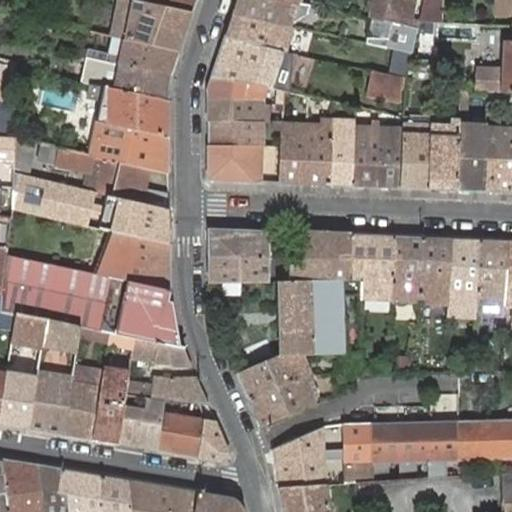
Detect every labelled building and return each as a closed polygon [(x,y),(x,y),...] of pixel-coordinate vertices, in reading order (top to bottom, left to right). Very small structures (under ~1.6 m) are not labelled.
[(178,51),(191,13),(133,0),(119,0),(112,37),(113,37),(178,51)] [(133,0),(191,13),(195,0),(133,0)] [(279,0),(237,0),(233,14),(271,23),(286,26),(291,27),(299,4),(290,3),(289,2),(279,0)] [(418,29),(420,21),(420,20),(409,18),(410,14),(411,14),(413,0),(375,0),(371,19),(405,26),(418,29)] [(423,0),(420,20),(420,21),(440,22),(441,0),(423,0)] [(511,0),(495,0),(495,13),(511,13),(511,0)] [(233,14),(224,39),(279,50),(286,26),(271,23),(233,14)] [(390,38),(388,48),(394,50),(399,51),(412,53),(412,54),(418,29),(405,26),(394,24),(390,38)] [(511,25),(504,25),(501,70),(477,69),(476,91),(511,92),(511,25)] [(286,26),(279,50),(284,51),(288,52),(296,28),(291,27),(286,26)] [(170,76),(178,51),(113,37),(108,61),(117,63),(170,76)] [(367,43),(388,48),(390,38),(368,39),(367,43)] [(279,50),(224,39),(212,76),(264,89),(270,90),(284,51),(279,50)] [(406,78),(412,53),(399,51),(394,50),(390,75),(405,78),(406,78)] [(168,82),(170,76),(117,63),(103,60),(88,56),(80,55),(79,64),(85,65),(82,82),(93,84),(168,101),(168,82)] [(432,89),(434,61),(411,60),(407,78),(405,88),(432,89)] [(323,72),(340,75),(342,64),(325,62),(323,72)] [(0,101),(2,101),(4,101),(11,66),(0,63),(0,101)] [(390,75),(372,71),(366,97),(400,105),(405,78),(390,75)] [(208,89),(208,98),(247,99),(252,102),(252,105),(262,105),(264,89),(212,76),(208,89)] [(449,89),(459,90),(460,78),(450,76),(449,89)] [(100,101),(97,121),(102,121),(168,136),(168,101),(93,84),(89,99),(100,101)] [(208,98),(208,121),(261,123),(267,123),(267,106),(262,105),(252,105),(252,102),(247,99),(208,98)] [(2,101),(0,121),(0,136),(12,138),(14,138),(16,103),(4,101),(2,101)] [(400,188),(427,189),(430,124),(412,123),(412,117),(411,117),(411,107),(404,106),(402,117),(402,137),(400,188)] [(485,127),(486,126),(466,125),(466,110),(458,109),(458,119),(455,190),(483,191),(485,127)] [(279,183),(302,184),(306,132),(306,125),(303,120),(290,119),(290,111),(289,111),(282,111),(281,123),(281,129),(280,146),(279,183)] [(168,173),(168,136),(102,121),(97,121),(86,118),(78,153),(94,156),(148,169),(168,173)] [(427,189),(455,190),(458,119),(449,118),(449,124),(430,124),(427,189)] [(302,184),(327,185),(330,120),(323,119),(323,125),(323,133),(306,132),(302,184)] [(327,185),(352,186),(354,135),(337,134),(337,126),(337,121),(330,120),(327,185)] [(208,121),(208,146),(261,146),(261,123),(208,121)] [(511,135),(511,121),(506,121),(506,128),(485,127),(483,191),(510,192),(511,135)] [(352,186),(376,186),(378,135),(378,122),(371,122),(371,128),(354,127),(354,135),(352,186)] [(337,134),(354,135),(354,127),(337,126),(337,134)] [(376,186),(400,188),(402,137),(378,135),(376,186)] [(0,163),(4,164),(14,164),(15,137),(14,138),(12,138),(0,136),(0,163)] [(13,173),(30,177),(38,143),(15,137),(14,164),(13,173)] [(58,148),(42,144),(39,160),(55,164),(58,148)] [(208,180),(261,182),(262,174),(252,173),(253,156),(262,156),(263,146),(261,146),(208,146),(208,180)] [(86,184),(85,189),(140,202),(143,189),(148,169),(94,156),(78,153),(58,148),(55,164),(89,172),(91,173),(93,163),(102,164),(97,187),(86,184)] [(252,173),(262,174),(262,156),(253,156),(252,173)] [(102,164),(93,163),(91,173),(89,172),(86,184),(97,187),(102,164)] [(12,209),(118,234),(161,244),(165,208),(140,202),(85,189),(63,184),(30,177),(13,173),(13,187),(12,209)] [(2,187),(0,206),(0,216),(11,217),(12,209),(13,187),(2,187)] [(165,195),(143,189),(140,202),(165,208),(165,195)] [(10,229),(0,227),(0,247),(8,248),(10,229)] [(209,230),(209,256),(269,258),(270,249),(261,249),(261,241),(270,241),(270,232),(209,230)] [(108,277),(170,291),(169,245),(161,244),(118,234),(108,277)] [(339,280),(349,280),(350,235),(305,234),(304,267),(289,268),(289,281),(339,280)] [(360,295),(360,297),(391,298),(395,237),(350,235),(349,280),(360,281),(360,295)] [(395,237),(391,298),(391,302),(398,302),(419,303),(421,238),(395,237)] [(451,239),(421,238),(419,303),(447,305),(451,239)] [(479,240),(451,239),(447,305),(476,306),(479,240)] [(507,242),(479,240),(476,306),(476,315),(504,316),(504,307),(507,242)] [(270,249),(270,241),(261,241),(261,249),(270,249)] [(0,273),(5,273),(7,255),(8,248),(0,247),(0,273)] [(134,339),(184,348),(182,343),(179,343),(170,291),(108,277),(7,255),(5,273),(3,296),(1,310),(15,313),(45,320),(80,328),(101,332),(109,334),(134,339)] [(209,256),(209,283),(268,281),(269,274),(260,273),(260,265),(269,265),(269,258),(209,256)] [(260,273),(269,274),(269,265),(260,265),(260,273)] [(303,355),(342,354),(341,348),(340,294),(360,295),(360,281),(349,280),(339,280),(289,281),(279,281),(280,355),(303,355)] [(0,328),(13,331),(15,313),(1,310),(3,296),(0,295),(0,328)] [(42,342),(45,320),(15,313),(13,331),(11,341),(41,347),(42,342)] [(427,313),(419,313),(418,323),(426,324),(427,313)] [(78,337),(80,328),(45,320),(42,342),(77,349),(78,337)] [(108,343),(109,334),(101,332),(80,328),(78,337),(108,344),(108,343)] [(134,339),(109,334),(108,343),(133,347),(134,339)] [(191,366),(184,348),(134,339),(133,347),(131,357),(189,366),(191,366)] [(238,373),(249,399),(310,375),(315,375),(315,368),(308,368),(303,355),(280,355),(238,373)] [(502,362),(474,361),(474,370),(502,371),(502,362)] [(92,440),(103,369),(74,364),(71,380),(62,435),(92,440)] [(118,444),(126,394),(127,383),(129,373),(103,369),(92,440),(118,444)] [(6,373),(36,379),(36,376),(7,371),(6,373)] [(0,411),(0,424),(27,429),(36,379),(6,373),(6,375),(0,411)] [(36,379),(27,429),(62,435),(71,380),(36,374),(36,376),(36,379)] [(249,399),(261,427),(317,403),(314,396),(317,396),(311,381),(312,381),(310,375),(249,399)] [(201,404),(209,405),(197,378),(171,379),(156,377),(154,388),(127,383),(126,394),(165,400),(195,404),(201,404)] [(229,453),(215,421),(202,420),(192,419),(163,414),(165,400),(126,394),(118,444),(198,458),(222,462),(229,453)] [(192,419),(195,404),(165,400),(163,414),(192,419)] [(511,419),(464,420),(457,421),(458,461),(511,459),(511,419)] [(458,461),(457,421),(398,423),(343,424),(345,466),(345,483),(357,482),(373,481),(373,464),(399,463),(449,461),(458,461)] [(9,511),(1,459),(0,459),(0,511),(9,511)] [(44,511),(36,465),(1,459),(9,511),(44,511)] [(373,464),(373,481),(450,476),(449,475),(449,467),(449,461),(399,463),(373,464)] [(62,470),(36,465),(44,511),(68,511),(66,494),(62,495),(62,470)] [(102,476),(62,470),(62,495),(66,494),(68,511),(101,511),(100,497),(104,496),(102,476)] [(511,471),(500,473),(501,493),(511,492),(511,471)] [(131,511),(128,481),(102,476),(104,496),(100,497),(101,511),(131,511)] [(229,497),(128,481),(131,511),(242,511),(242,510),(237,502),(229,497)] [(282,511),(327,511),(323,485),(278,488),(282,511)]
